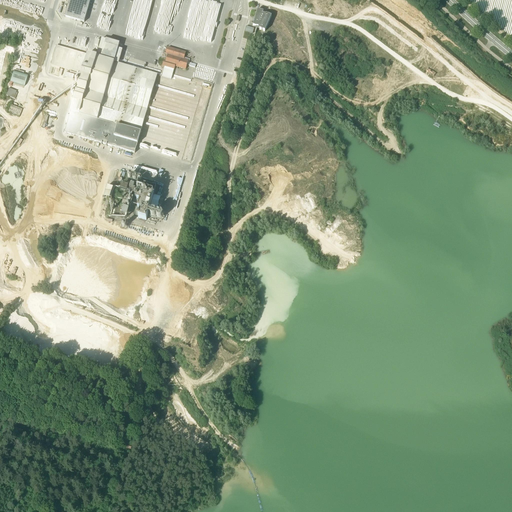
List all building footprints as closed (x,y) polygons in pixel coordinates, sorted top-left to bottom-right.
[(69,0),(64,17),(84,23),(90,0),(69,0)] [(165,0),(164,5),(169,6),(168,9),(175,11),(176,0),(165,0)] [(208,2),(203,28),(212,30),(217,4),(208,2)] [(272,17),(270,16),(268,15),(266,14),(266,15),(263,14),(263,11),(258,10),(253,26),(255,26),(255,27),(256,27),(257,27),(260,28),(259,30),(265,32),(272,17)] [(157,75),(153,74),(118,64),(119,62),(120,59),(120,57),(116,56),(118,49),(105,45),(103,51),(99,49),(97,58),(88,55),(82,74),(71,111),(141,131),(142,129),(143,126),(144,122),(145,119),(146,116),(146,113),(147,110),(148,106),(149,103),(150,99),(151,95),(153,92),(154,88),(155,85),(156,81),(157,77),(157,75)] [(51,65),(82,74),(88,55),(56,46),(51,65)] [(186,53),(168,48),(166,55),(168,55),(166,61),(164,60),(162,67),(174,70),(175,66),(186,70),(187,65),(188,66),(188,65),(190,59),(184,58),(186,53)] [(28,76),(13,72),(10,82),(24,87),(28,76)] [(13,99),(14,98),(16,93),(16,92),(8,89),(5,96),(13,99)] [(9,103),(22,109),(24,105),(10,99),(9,103)] [(135,153),(137,144),(139,138),(140,134),(141,131),(71,111),(69,119),(64,133),(128,152),(126,157),(130,158),(132,153),(135,153)] [(211,155),(209,162),(218,164),(220,157),(211,155)] [(157,183),(146,180),(145,184),(142,183),(137,200),(141,201),(139,209),(141,210),(139,218),(146,221),(157,183)] [(102,199),(110,200),(112,188),(104,186),(102,199)] [(113,215),(124,218),(126,210),(120,208),(118,213),(117,213),(116,215),(113,215)]
